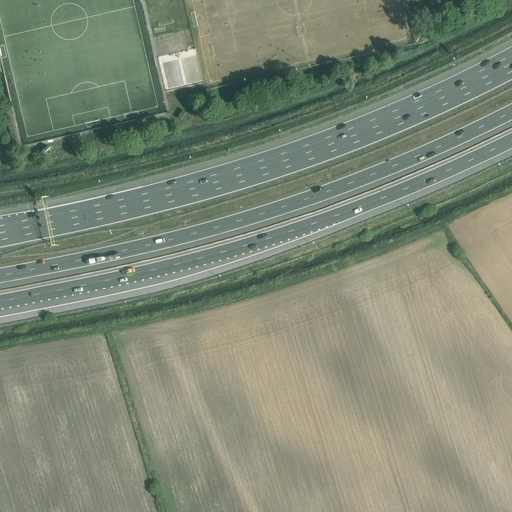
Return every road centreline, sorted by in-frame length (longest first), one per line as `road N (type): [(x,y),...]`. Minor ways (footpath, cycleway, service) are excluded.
road 1 (motorway): [(511,65),(300,157),(0,233)]
road 2 (motorway): [(0,277),(251,220),(414,160),(511,113)]
road 3 (motorway): [(0,302),(260,241),(511,141)]
